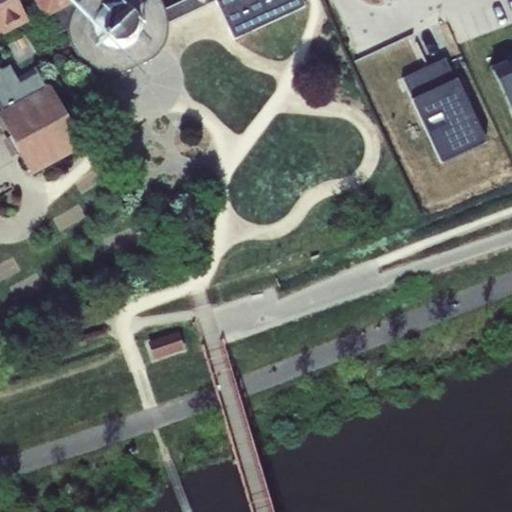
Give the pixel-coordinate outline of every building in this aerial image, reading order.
[(3,36),(29,22),(18,1),(19,0),(0,0),(0,70),(5,68),(0,58),(0,32),(1,32),(3,36)] [(32,0),(44,20),(46,18),(56,36),(67,30),(75,4),(72,0),(32,0)] [(164,10),(162,3),(160,0),(78,0),(75,4),(67,30),(68,37),(70,44),(72,49),(84,64),(90,70),(97,73),(104,75),(112,75),(121,73),(146,62),(157,55),(163,47),(166,40),(168,29),(167,24),(164,10)] [(184,0),(164,10),(167,24),(216,1),(233,40),(305,7),(301,0),(184,0)] [(400,79),(440,165),(485,144),(446,57),(400,79)] [(505,60),(491,66),(511,112),(511,61),(506,64),(505,60)] [(10,65),(5,68),(0,70),(0,108),(2,112),(46,87),(36,67),(16,78),(10,65)] [(0,118),(31,177),(84,148),(50,85),(46,87),(2,112),(0,112),(0,118)] [(177,334),(148,343),(153,360),(183,351),(177,334)]
